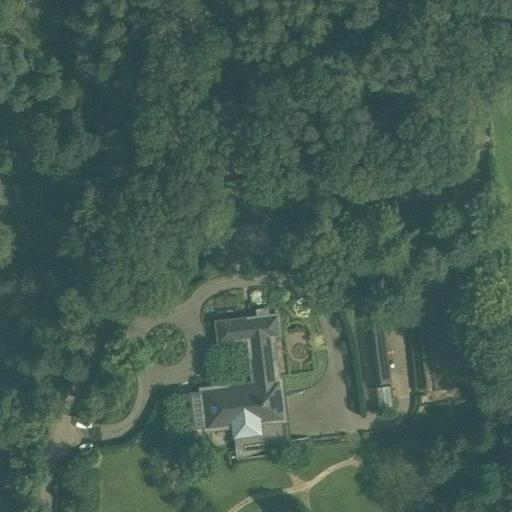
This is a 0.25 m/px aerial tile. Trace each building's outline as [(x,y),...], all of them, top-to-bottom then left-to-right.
[(12,161),(27,164),(29,154),(9,151),(8,158),(13,159),(12,161)] [(401,167),(402,183),(449,178),(447,162),(401,167)] [(66,187),(81,189),(82,189),(84,179),(68,176),(66,187)] [(0,202),(6,209),(17,196),(0,181),(0,202)] [(233,426),(286,419),(281,379),(279,379),(274,336),(280,335),(278,315),(268,316),(267,309),(259,310),(260,316),(216,322),(219,342),(246,339),(252,382),(201,388),(204,414),(201,416),(199,419),(198,422),(199,425),(202,427),(206,428),(206,429),(233,426)] [(365,385),(367,385),(392,382),(386,333),(388,332),(386,312),(356,315),(365,385)] [(506,370),(511,368),(511,346),(508,320),(499,321),(506,370)] [(377,387),(380,412),(393,411),(390,385),(377,387)] [(286,419),(233,426),(237,460),(266,456),(264,445),(289,442),(286,419)]
